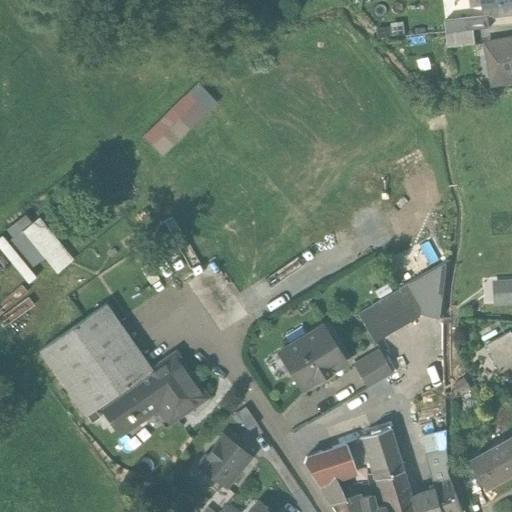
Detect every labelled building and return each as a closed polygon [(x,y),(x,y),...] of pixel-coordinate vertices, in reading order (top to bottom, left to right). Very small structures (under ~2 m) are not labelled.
[(511,0),(469,0),(470,8),(493,6),(494,17),(511,15),(511,0)] [(489,17),(466,19),(467,29),(490,27),(489,17)] [(497,83),(511,79),(511,38),(489,43),(497,83)] [(158,155),(215,102),(196,81),(139,134),(158,155)] [(399,194),(427,182),(423,172),(394,183),(399,194)] [(434,214),(434,197),(399,197),(399,214),(434,214)] [(73,262),(39,220),(5,248),(26,272),(44,258),(57,275),(73,262)] [(138,241),(128,247),(132,254),(142,249),(138,241)] [(409,285),(358,314),(374,343),(420,317),(420,315),(437,320),(447,265),(409,285)] [(491,304),(511,302),(511,277),(490,278),(491,304)] [(22,286),(0,300),(0,318),(4,325),(35,305),(22,286)] [(104,307),(40,352),(86,418),(102,407),(150,373),(151,373),(152,372),(151,371),(105,305),(104,306),(104,307)] [(322,327),(278,353),(301,391),(344,365),(322,327)] [(511,334),(487,347),(499,371),(511,364),(511,334)] [(379,352),(355,366),(368,389),(392,375),(379,352)] [(151,373),(102,407),(122,435),(158,410),(169,425),(206,399),(175,355),(151,371),(152,372),(151,373)] [(245,408),(236,415),(248,433),(258,426),(245,408)] [(314,420),(294,428),(303,449),(323,441),(314,420)] [(398,461),(386,431),(362,440),(370,465),(375,481),(402,473),(398,461)] [(421,440),(432,479),(442,511),(461,511),(448,474),(445,433),(421,440)] [(250,457),(224,436),(199,468),(225,489),(250,457)] [(511,438),(472,461),(487,490),(511,476),(511,438)] [(362,440),(346,446),(355,471),(370,465),(362,440)] [(345,444),(306,459),(303,465),(316,485),(339,477),(355,471),(346,446),(345,444)] [(411,499),(402,473),(375,481),(384,508),(385,511),(421,511),(416,497),(411,499)] [(339,477),(316,485),(329,505),(346,494),(339,477)] [(442,511),(432,479),(413,486),(416,497),(421,511),(442,511)] [(372,498),(363,501),(361,496),(344,502),(346,511),(385,511),(384,508),(377,510),(372,498)]
